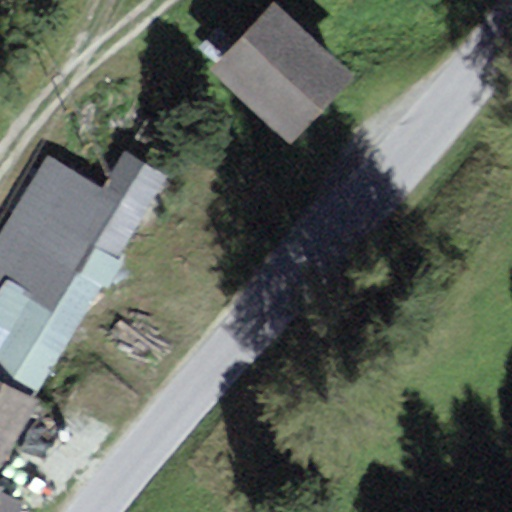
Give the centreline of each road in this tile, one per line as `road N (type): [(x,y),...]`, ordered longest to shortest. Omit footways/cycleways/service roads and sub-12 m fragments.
road 1 (tertiary): [(511,9),(108,511)]
road 2 (track): [(0,156),(81,66)]
